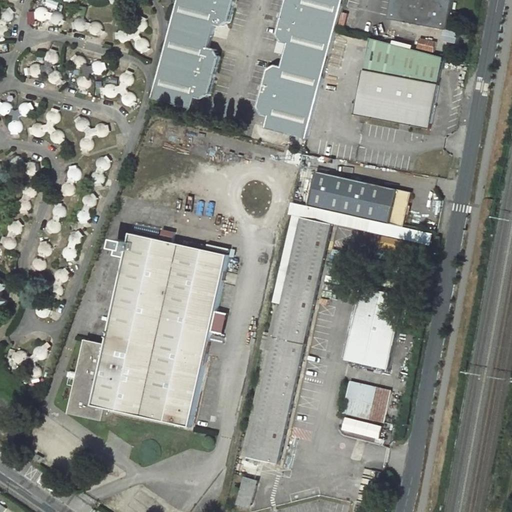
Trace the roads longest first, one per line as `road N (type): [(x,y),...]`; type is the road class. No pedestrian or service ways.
road 1 (unclassified): [(405,511),(501,0)]
road 2 (unknown): [(65,511),(132,473),(176,471),(217,452),(253,230),(274,211),(275,190)]
